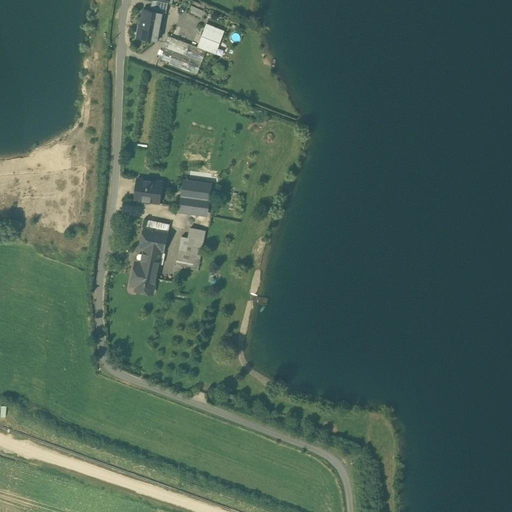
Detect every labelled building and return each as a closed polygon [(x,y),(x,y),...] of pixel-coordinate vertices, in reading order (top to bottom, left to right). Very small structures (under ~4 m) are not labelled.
[(191,6),(188,12),(203,19),(205,13),(191,6)] [(162,14),(141,10),(135,42),(156,46),(162,14)] [(224,31),(206,25),(197,47),(215,54),(224,31)] [(205,51),(167,37),(158,59),(196,74),(205,51)] [(162,179),(136,176),(133,198),(159,202),(162,179)] [(210,195),(191,193),(189,211),(208,214),(210,195)] [(156,222),(155,229),(168,232),(170,224),(156,222)] [(155,229),(145,227),(140,248),(145,248),(140,266),(136,266),(136,265),(135,264),(131,284),(137,285),(137,287),(138,289),(143,290),(145,288),(153,290),(156,278),(161,252),(164,252),(169,232),(168,232),(155,229)] [(205,231),(190,228),(188,237),(181,236),(176,266),(197,270),(204,237),(205,231)]
